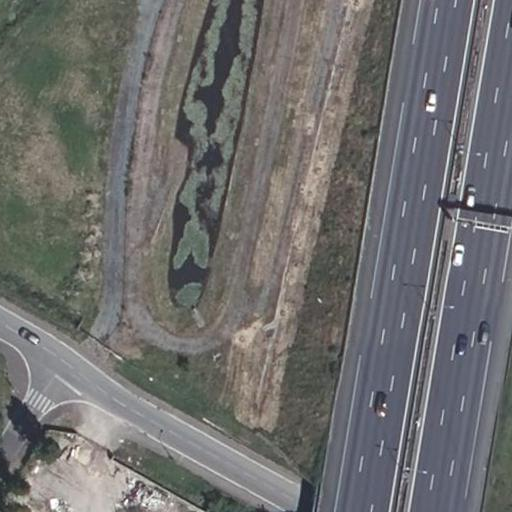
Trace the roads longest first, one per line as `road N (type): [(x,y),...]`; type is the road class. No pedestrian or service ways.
road 1 (motorway): [(447,0),(362,511)]
road 2 (track): [(339,0),(266,295),(221,334),(190,343),(106,319)]
road 3 (motorway): [(447,511),(511,105)]
road 4 (track): [(176,0),(136,182),(132,328)]
road 5 (track): [(232,326),(295,0)]
road 6 (residential): [(314,511),(116,401),(62,361)]
road 7 (residential): [(62,361),(0,467)]
